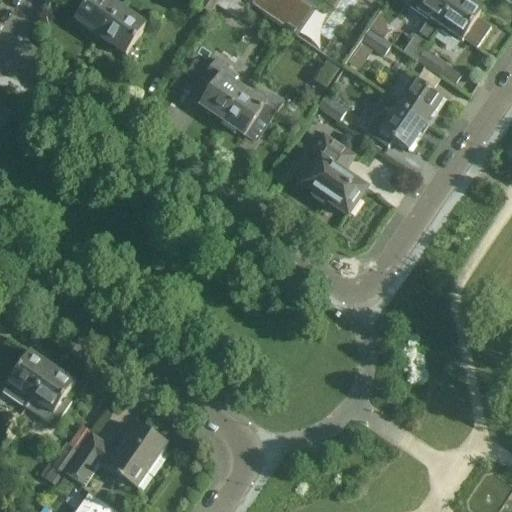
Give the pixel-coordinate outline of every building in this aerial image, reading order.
[(102,40),(122,10),(106,0),(92,0),(76,23),(102,40)] [(212,16),(222,0),(206,0),(201,8),(212,16)] [(256,0),(251,8),(297,40),(308,47),(339,0),(256,0)] [(417,0),(413,6),(420,11),(419,13),(430,20),(420,36),(431,44),(439,32),(460,0),(417,0)] [(484,13),(465,0),(460,0),(439,32),(461,47),(464,42),(477,51),(491,31),(478,22),(484,13)] [(122,10),(102,40),(127,58),(148,28),(122,10)] [(370,32),(371,32),(385,42),(389,36),(386,21),(380,17),(370,32)] [(393,48),(385,42),(371,32),(363,43),(385,59),(393,48)] [(425,51),(418,62),(439,77),(447,66),(425,51)] [(223,125),(244,93),(234,86),(238,79),(228,73),(231,69),(218,61),(204,83),(214,90),(201,109),(223,125)] [(398,108),(426,127),(443,102),(415,83),(398,108)] [(244,93),(223,125),(244,139),(258,120),(269,127),(284,106),(272,98),(270,101),(260,94),(255,101),(244,93)] [(346,111),(326,98),(324,97),(317,107),(339,122),(346,111)] [(380,117),(367,136),(388,150),(393,142),(408,153),(426,127),(398,108),(388,122),(380,117)] [(346,136),(340,145),(351,152),(357,143),(346,136)] [(351,162),(349,161),(324,144),(315,157),(323,162),(305,189),(316,196),(313,199),(324,207),(327,204),(350,220),(368,193),(342,175),(351,162)] [(26,411),(54,371),(31,355),(21,371),(14,366),(5,380),(11,384),(3,395),(26,411)] [(54,371),(26,411),(55,430),(72,406),(66,401),(76,386),(54,371)] [(93,437),(66,478),(85,491),(101,468),(124,483),(125,482),(139,492),(141,490),(140,490),(150,476),(146,473),(164,447),(168,449),(169,448),(138,428),(120,455),(109,448),(109,447),(93,437)] [(68,448),(54,469),(48,466),(40,478),(46,481),(43,485),(51,490),(54,485),(58,488),(65,477),(79,456),(68,448)] [(114,511),(78,487),(78,488),(90,497),(79,511),(114,511)]
